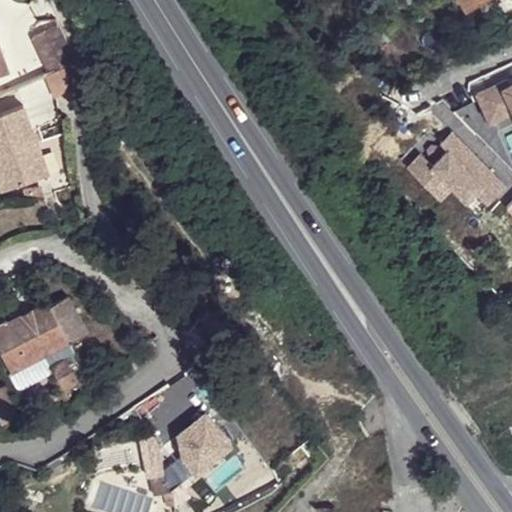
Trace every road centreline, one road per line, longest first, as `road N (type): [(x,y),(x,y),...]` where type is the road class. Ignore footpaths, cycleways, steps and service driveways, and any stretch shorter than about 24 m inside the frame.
road 1 (primary): [(511,504),(222,108)]
road 2 (primary): [(222,108),(340,307),(484,511)]
road 3 (residential): [(60,0),(83,63),(92,206),(86,225),(53,248),(0,261)]
road 4 (primary): [(155,0),(222,108)]
